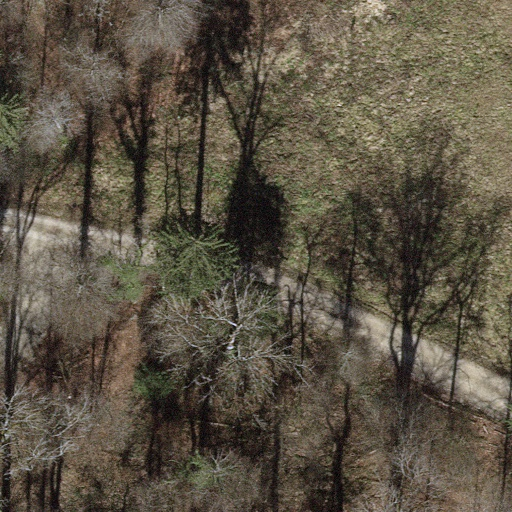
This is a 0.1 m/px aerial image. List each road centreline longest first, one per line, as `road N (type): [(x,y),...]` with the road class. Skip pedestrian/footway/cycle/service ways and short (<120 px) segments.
road 1 (track): [(511,400),(148,227)]
road 2 (track): [(0,336),(148,227)]
road 3 (track): [(148,227),(0,208)]
